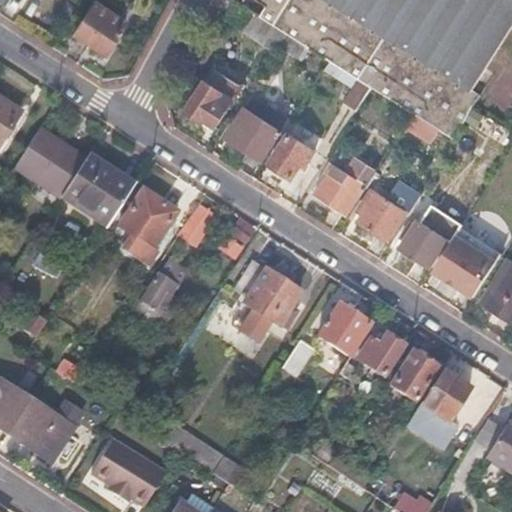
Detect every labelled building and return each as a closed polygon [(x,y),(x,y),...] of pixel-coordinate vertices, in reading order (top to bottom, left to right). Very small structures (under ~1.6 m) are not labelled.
[(511,0),(255,0),(265,6),(258,17),(286,35),(330,62),(372,89),(415,116),(455,140),(469,108),(470,108),(478,95),(472,91),(511,25),(511,0)] [(124,26),(94,6),(73,39),(103,58),(124,26)] [(258,17),(256,16),(246,35),(275,53),(286,35),(258,17)] [(242,85),(215,68),(187,112),(213,129),(242,85)] [(292,120),(254,96),(227,138),(262,161),(282,130),(285,132),(292,120)] [(0,103),(0,139),(16,113),(0,103)] [(59,151),(35,135),(12,170),(37,186),(39,183),(60,197),(84,159),(62,145),(59,151)] [(315,152),(289,136),(269,165),(291,180),(300,165),(308,163),(315,152)] [(87,156),(84,159),(60,197),(105,226),(132,185),(87,156)] [(324,173),(328,175),(316,195),(345,214),(358,194),(363,197),(378,174),(356,160),(346,175),(330,164),(324,173)] [(175,213),(141,190),(116,229),(129,237),(120,251),(146,268),(155,254),(150,251),(175,213)] [(406,214),(372,192),(354,220),(387,242),(406,214)] [(177,238),(197,248),(215,213),(196,203),(177,238)] [(219,252),(239,260),(252,226),(232,218),(219,252)] [(447,240),(418,221),(400,249),(429,268),(447,240)] [(504,245),(490,237),(482,249),(496,257),(504,245)] [(444,273),(442,277),(471,295),(489,266),(460,248),(450,242),(434,267),(444,273)] [(511,263),(507,260),(480,303),(511,322),(511,263)] [(233,291),(245,298),(241,304),(251,311),(238,332),(255,342),(269,322),(276,327),(289,308),(299,292),(252,261),(233,291)] [(172,285),(158,276),(142,301),(156,310),(172,285)] [(367,324),(337,305),(316,336),(346,356),(367,324)] [(294,312),(289,308),(276,327),(283,331),(294,312)] [(376,346),(367,341),(354,361),(380,378),(400,346),(383,335),(376,346)] [(312,350),(298,340),(280,367),(295,377),(312,350)] [(436,369),(410,352),(388,387),(414,404),(436,369)] [(354,371),(344,364),(338,373),(348,380),(354,371)] [(469,390),(440,373),(404,428),(440,451),(455,429),(448,424),(469,390)] [(0,382),(0,433),(4,436),(28,401),(0,382)] [(52,417),(28,401),(4,436),(46,464),(80,412),(62,401),(52,417)] [(142,409),(132,423),(160,441),(170,427),(142,409)] [(511,429),(505,425),(485,457),(511,474),(511,429)] [(170,427),(160,441),(174,450),(183,456),(193,442),(170,427)] [(160,473),(112,442),(91,474),(110,486),(116,490),(113,495),(126,502),(129,498),(141,506),(160,473)] [(193,442),(183,456),(209,473),(219,459),(193,442)] [(336,453),(319,442),(310,456),(327,468),(336,453)] [(240,472),(219,459),(209,473),(226,484),(230,487),(240,472)] [(116,490),(110,486),(107,491),(113,495),(116,490)] [(402,493),(391,510),(393,511),(424,511),(427,508),(402,493)] [(169,511),(213,511),(185,495),(178,505),(175,503),(169,511)]
